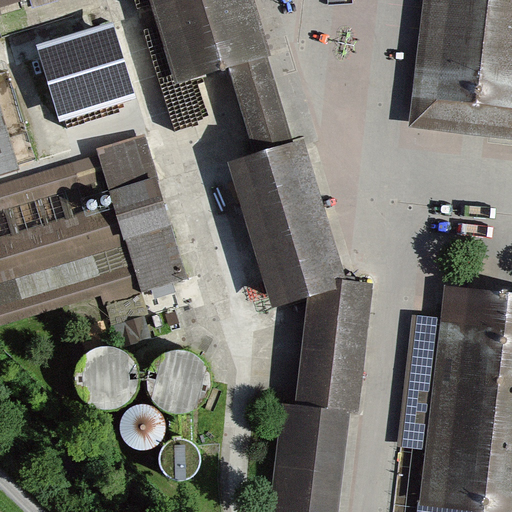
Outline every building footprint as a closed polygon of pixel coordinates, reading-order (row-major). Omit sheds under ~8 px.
[(0,0),(0,13),(38,0),(0,0)] [(249,0),(147,0),(175,85),(224,69),(267,55),(249,0)] [(511,0),(426,0),(412,123),(511,135),(511,0)] [(133,96),(111,25),(39,46),(60,118),(133,96)] [(267,55),(224,69),(253,154),(295,139),(267,55)] [(253,154),(219,167),(272,307),(307,294),(347,279),(295,139),(253,154)] [(0,321),(181,269),(144,146),(0,188),(0,321)] [(378,283),(347,279),(307,294),(294,397),(362,418),(378,283)] [(511,511),(511,295),(438,289),(417,511),(511,511)] [(209,407),(205,351),(160,354),(164,410),(209,407)] [(345,511),(362,418),(294,397),(273,511),(345,511)] [(170,422),(137,405),(123,431),(156,449),(170,422)] [(180,461),(180,473),(200,472),(198,442),(170,443),(171,462),(180,461)]
